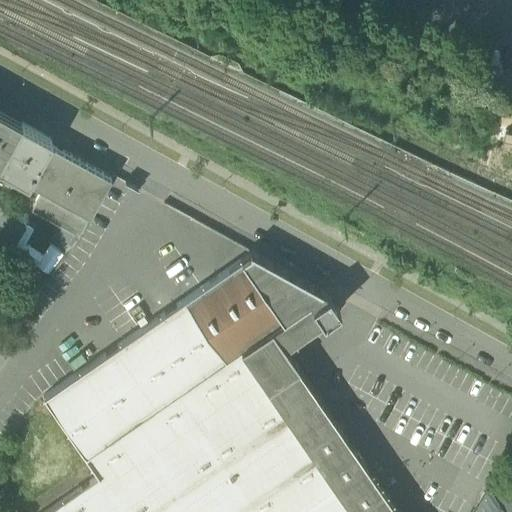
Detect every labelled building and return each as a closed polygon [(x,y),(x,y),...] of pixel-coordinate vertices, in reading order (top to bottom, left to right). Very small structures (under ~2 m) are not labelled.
[(0,163),(20,128),(0,116),(0,163)] [(0,163),(0,164),(28,180),(49,142),(51,138),(23,123),(20,128),(0,163)] [(42,188),(90,215),(112,177),(49,142),(28,180),(42,188)] [(77,234),(79,235),(90,215),(42,188),(33,206),(79,231),(77,234)] [(31,208),(77,234),(79,231),(33,206),(31,208)] [(2,207),(0,211),(0,243),(16,252),(32,224),(2,207)] [(400,511),(299,366),(299,365),(286,346),(341,308),(329,292),(251,249),(250,251),(251,252),(242,258),(44,395),(99,475),(45,511),(400,511)] [(508,511),(511,511),(511,496),(508,490),(498,496),(508,511)]
